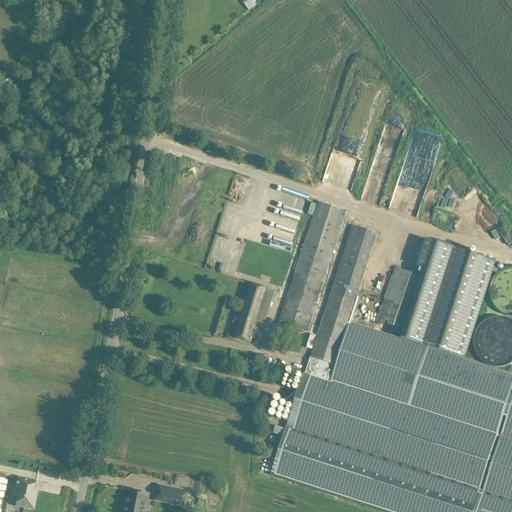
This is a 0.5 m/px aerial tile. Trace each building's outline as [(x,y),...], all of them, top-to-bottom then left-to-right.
[(255,0),(245,0),(242,2),(248,10),(258,3),(255,0)] [(279,324),(288,327),(309,334),(348,213),(318,204),(279,324)] [(511,511),(511,372),(468,358),(498,263),(439,244),(408,339),(351,320),(360,294),(358,293),(378,233),(353,225),(272,475),(386,511),(511,511)] [(511,269),(511,270),(507,271),(503,273),(499,275),(496,278),(494,282),(492,286),(491,290),(491,294),(492,299),(494,303),(496,306),(499,310),(502,312),(506,314),(511,315),(511,269)] [(253,283),(234,338),(251,343),(256,326),(264,328),(276,291),(253,283)] [(511,324),(509,323),(505,321),(500,320),(496,321),(492,322),(488,324),(484,326),(481,329),(479,333),(477,337),(477,341),(477,345),(477,350),(479,354),(481,357),(484,360),(488,363),(492,365),(496,366),(501,366),(505,365),(509,364),(511,362),(511,324)] [(35,481),(34,482),(18,479),(18,478),(14,497),(18,497),(16,506),(33,510),(37,492),(33,491),(35,481)] [(158,486),(156,497),(185,502),(187,492),(158,486)] [(127,506),(123,505),(121,511),(144,511),(148,494),(130,491),(127,506)]
